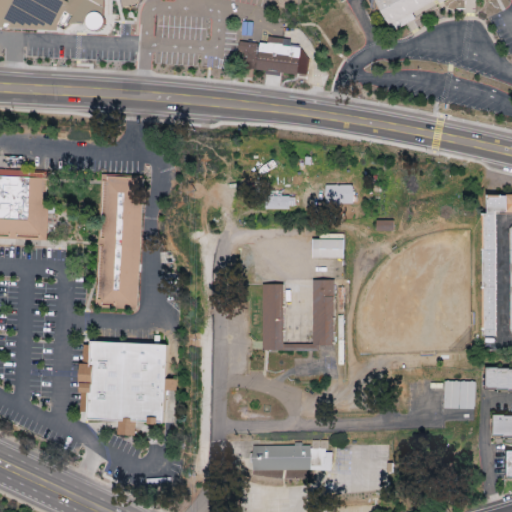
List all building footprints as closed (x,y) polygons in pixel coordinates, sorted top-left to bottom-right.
[(0,0),(102,0),(103,35),(0,30),(0,0)] [(374,0),(391,33),(415,20),(413,15),(437,3),(438,4),(445,0),(374,0)] [(240,42),(237,69),(306,75),(308,56),(299,55),(300,48),(283,46),(284,39),(267,37),(266,44),(240,42)] [(0,156),(23,158),(23,171),(47,173),(45,238),(0,236),(0,156)] [(102,177),(141,178),(135,311),(98,306),(102,177)] [(324,185),(324,204),(352,204),(352,185),(324,185)] [(496,336),(495,212),(511,211),(511,194),(487,194),(487,214),(482,214),(482,336),(496,336)] [(295,197),(265,196),(265,208),(294,209),(295,197)] [(392,231),(393,221),(376,220),(375,231),(392,231)] [(311,259),(343,259),(343,240),(312,239),(311,259)] [(282,284),(261,285),(263,350),(283,350),(282,284)] [(92,343),(165,347),(161,424),(88,420),(92,343)] [(511,390),(511,369),(486,370),(486,391),(511,390)] [(474,382),(444,381),(443,409),(474,409),(474,382)] [(511,416),(492,416),(492,437),(511,437),(511,416)] [(252,445),(251,470),(331,471),(331,453),(326,453),(326,440),(311,440),(311,446),(252,445)]
